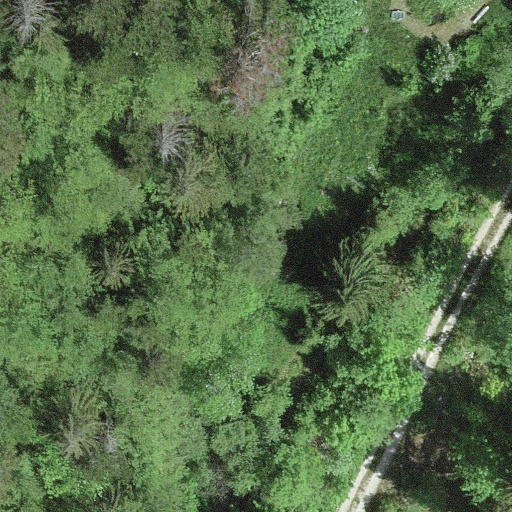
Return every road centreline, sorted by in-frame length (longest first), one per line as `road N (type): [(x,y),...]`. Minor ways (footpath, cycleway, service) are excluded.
road 1 (track): [(511,96),(273,405),(204,511)]
road 2 (track): [(511,205),(341,511)]
